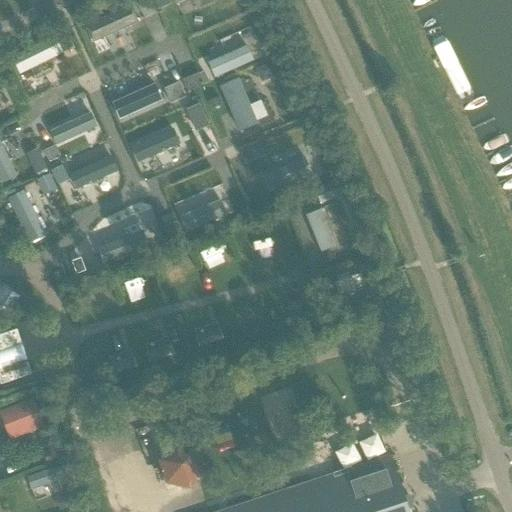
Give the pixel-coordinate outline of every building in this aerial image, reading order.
[(163,4),(167,22),(185,19),(181,0),(163,4)] [(230,18),(236,35),(257,28),(251,11),(230,18)] [(106,23),(88,29),(96,51),(114,45),(106,23)] [(40,51),(47,70),(66,63),(59,44),(40,51)] [(275,44),(255,51),(262,72),(282,65),(275,44)] [(268,84),(277,108),(296,101),(286,77),(268,84)] [(0,160),(0,179),(12,171),(4,158),(0,160)] [(267,167),(252,174),(259,191),(275,184),(267,167)] [(217,191),(223,211),(241,205),(235,186),(217,191)] [(201,202),(175,213),(183,231),(209,221),(201,202)] [(19,231),(37,223),(29,206),(11,214),(19,231)] [(336,233),(338,233),(330,207),(303,215),(314,254),(340,247),(336,233)] [(107,260),(129,252),(123,235),(100,243),(107,260)] [(197,261),(202,280),(211,277),(206,259),(197,261)] [(165,286),(182,283),(179,261),(161,264),(165,286)] [(333,282),(338,298),(365,288),(360,273),(333,282)] [(119,286),(124,303),(139,298),(134,281),(119,286)] [(277,301),(282,322),(304,317),(299,296),(277,301)] [(260,303),(244,311),(253,330),(270,322),(260,303)] [(0,334),(0,384),(30,375),(25,360),(26,360),(21,344),(20,344),(15,330),(0,334)] [(145,340),(147,360),(165,358),(163,339),(145,340)] [(0,410),(0,432),(3,442),(41,430),(31,400),(0,410)] [(290,436),(298,455),(311,450),(303,430),(290,436)] [(156,461),(165,484),(190,489),(206,470),(198,446),(173,441),(156,461)] [(406,511),(388,457),(222,511),(406,511)] [(22,491),(57,482),(54,470),(18,479),(22,491)]
